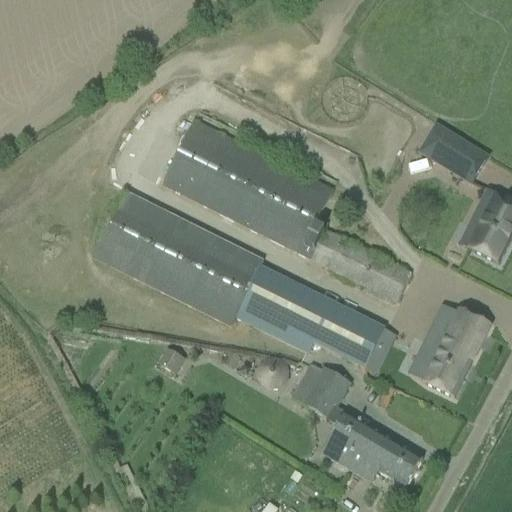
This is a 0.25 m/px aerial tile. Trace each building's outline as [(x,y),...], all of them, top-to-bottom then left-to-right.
[(323,235),(314,230),(333,193),(194,124),(160,189),(366,292),(364,297),(394,311),(411,277),(325,234),(323,235)] [(448,172),(471,187),(486,162),(435,130),(421,153),(449,170),(448,172)] [(468,252),(498,267),(511,238),(511,203),(496,196),(495,197),(486,193),(468,229),(477,233),(468,252)] [(382,332),(260,270),(262,265),(124,196),(92,260),(230,330),(234,321),(307,358),(312,346),(364,371),(382,332)] [(456,316),(443,310),(425,345),(432,348),(424,363),(418,360),(409,379),(422,385),(421,386),(453,401),(489,328),(457,313),(456,316)] [(175,379),(184,363),(167,352),(157,369),(175,379)] [(256,375),(256,377),(256,380),(257,383),(258,385),(259,388),(261,390),(264,391),(266,392),(269,393),(272,393),(274,393),(277,392),(280,391),(282,390),(284,388),(285,385),(287,383),(287,380),(288,377),(287,375),(287,372),(285,369),(284,367),(282,365),(279,364),(277,362),(274,362),(271,361),(269,362),(266,362),(264,364),(261,365),(259,367),(258,369),(257,372),(256,375)] [(323,375),(309,368),(291,401),(303,409),(328,425),(349,388),(324,372),(323,375)] [(238,376),(246,381),(250,373),(243,369),(238,376)] [(405,492),(422,462),(345,416),(321,457),(370,487),(377,475),(405,492)]
